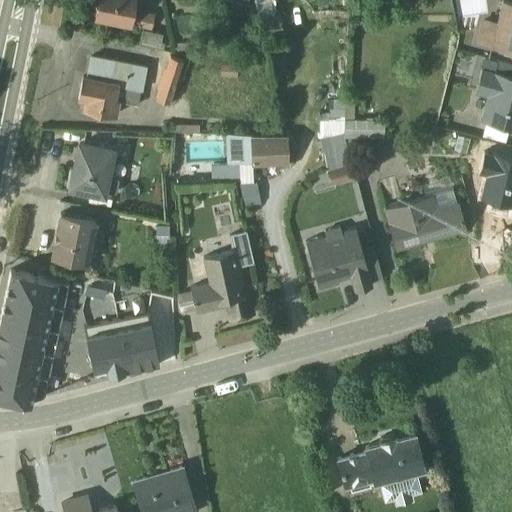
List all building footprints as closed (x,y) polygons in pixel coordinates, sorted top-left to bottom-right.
[(133,0),(96,0),(93,17),(149,29),(152,13),(132,9),(133,0)] [(261,35),(282,32),(277,14),(275,14),(270,0),(252,0),(255,18),(258,18),(261,35)] [(480,18),(474,43),(511,52),(511,3),(500,1),(494,21),(480,18)] [(161,34),(141,30),(137,44),(161,50),(162,43),(159,42),(161,34)] [(153,98),(154,99),(171,105),(179,80),(181,81),(187,61),(168,55),(153,98)] [(83,99),(81,108),(115,115),(117,102),(135,105),(138,90),(140,91),(145,68),(89,57),(85,77),(81,77),(77,98),(83,99)] [(219,64),(218,76),(234,77),(235,65),(219,64)] [(511,77),(479,69),(473,94),(485,97),(478,121),(484,122),(480,136),(503,142),(507,128),(511,129),(511,77)] [(353,101),(343,101),(341,137),(381,139),(382,123),(371,123),(370,119),(370,118),(365,118),(364,120),(353,120),(353,101)] [(319,138),(326,171),(349,163),(345,145),(344,145),(343,138),(341,137),(342,109),(331,109),(330,116),(326,116),(326,120),(322,120),(321,138),(319,138)] [(210,165),(211,180),(238,179),(238,182),(251,182),(250,165),(281,163),(282,167),(288,167),(291,160),(291,135),(224,135),(224,164),(210,165)] [(86,201),(108,206),(110,199),(103,197),(104,193),(109,194),(114,190),(116,180),(115,177),(112,174),(110,173),(113,159),(112,158),(113,150),(77,143),(72,168),(68,167),(64,185),(88,190),(86,201)] [(350,177),(348,167),(347,167),(325,173),(328,183),(328,184),(350,177)] [(447,177),(421,185),(424,196),(429,195),(430,197),(451,191),(447,177)] [(394,247),(463,228),(451,191),(430,197),(429,195),(383,207),(394,247)] [(99,247),(102,231),(94,229),(95,220),(58,212),(54,231),(50,255),(86,263),(90,246),(99,247)] [(305,239),(304,240),(317,287),(336,281),(336,278),(348,275),(352,290),(370,285),(353,226),(339,230),(338,225),(322,230),(323,234),(305,239)] [(167,227),(154,226),(154,241),(166,241),(167,227)] [(228,319),(248,314),(244,295),(241,296),(238,283),(242,282),(238,264),(235,265),(231,249),(201,256),(206,281),(188,285),(194,310),(225,304),(228,319)] [(34,275),(8,269),(0,308),(0,398),(23,403),(42,396),(67,282),(34,275)] [(102,315),(142,325),(148,299),(108,289),(102,315)] [(363,450),(335,457),(342,486),(348,485),(349,490),(367,485),(367,483),(371,482),(372,484),(424,471),(413,430),(361,444),(363,450)] [(194,511),(180,466),(131,481),(140,511),(194,511)] [(86,496),(59,503),(61,511),(115,511),(114,505),(90,511),(86,496)]
